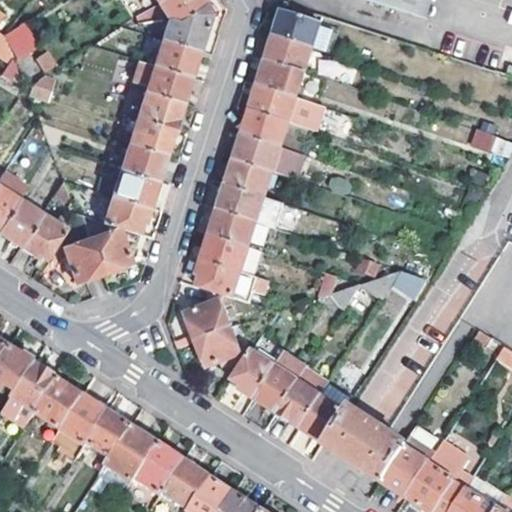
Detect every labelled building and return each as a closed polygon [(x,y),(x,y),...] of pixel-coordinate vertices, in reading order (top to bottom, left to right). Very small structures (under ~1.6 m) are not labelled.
[(200,0),(160,0),(156,3),(167,20),(183,18),(204,4),(200,0)] [(432,0),(358,0),(426,21),(432,0)] [(210,15),(204,4),(183,18),(167,20),(166,20),(160,39),(162,40),(198,51),(210,15)] [(0,28),(1,29),(9,17),(0,10),(0,28)] [(284,12),(276,37),(313,49),(321,25),(284,12)] [(268,63),(305,75),(313,49),(276,37),(268,63)] [(162,40),(154,66),(190,78),(198,51),(162,40)] [(42,72),(56,67),(50,51),(36,56),(42,72)] [(145,93),(182,105),(190,78),(154,66),(138,61),(132,82),(147,87),(145,93)] [(268,63),(260,88),(297,100),(305,75),(268,63)] [(252,112),(289,125),(317,134),(324,109),(297,100),(260,88),(252,112)] [(145,93),(137,119),(173,130),(182,105),(145,93)] [(252,112),(244,138),(280,150),(289,125),(252,112)] [(129,145),(165,156),(173,130),(137,119),(129,145)] [(508,159),(511,147),(511,140),(475,128),(469,146),(508,159)] [(294,181),(302,157),(280,150),(244,138),(236,162),(273,174),(294,181)] [(129,145),(121,171),(157,183),(165,156),(129,145)] [(236,162),(228,187),(265,199),(273,174),(236,162)] [(112,197),(148,208),(157,183),(121,171),(112,197)] [(5,173),(0,180),(0,189),(19,201),(27,188),(5,173)] [(333,175),(328,188),(345,195),(351,182),(333,175)] [(66,204),(69,198),(64,184),(55,197),(66,204)] [(220,212),(257,224),(265,199),(228,187),(220,212)] [(0,229),(19,201),(0,189),(0,229)] [(143,224),(148,208),(112,197),(104,224),(120,229),(137,235),(141,224),(143,224)] [(19,201),(0,229),(0,233),(13,243),(22,248),(42,217),(19,201)] [(212,237),(249,249),(257,224),(220,212),(212,237)] [(55,225),(42,217),(22,248),(35,257),(45,263),(66,231),(55,225)] [(59,218),(55,225),(66,231),(70,225),(59,218)] [(92,239),(104,274),(131,265),(140,236),(137,235),(120,229),(92,239)] [(212,237),(205,261),(241,273),(249,249),(212,237)] [(104,274),(92,239),(64,249),(77,284),(104,274)] [(376,277),(380,264),(361,258),(357,272),(376,277)] [(241,273),(205,261),(199,278),(202,278),(199,288),(233,299),(247,304),(251,292),(263,296),(268,282),(241,273)] [(331,300),(338,276),(325,272),(318,296),(331,300)] [(221,304),(187,317),(197,343),(232,331),(221,304)] [(232,331),(197,343),(207,369),(241,356),(232,331)] [(0,341),(0,363),(10,348),(0,341)] [(10,348),(0,363),(0,392),(4,395),(10,387),(17,392),(36,365),(10,348)] [(511,352),(506,349),(499,360),(511,367),(511,352)] [(252,352),(231,385),(236,388),(255,399),(276,367),(252,352)] [(285,353),(276,367),(255,399),(277,414),(306,370),(307,368),(285,353)] [(26,429),(35,414),(58,380),(36,365),(17,392),(4,414),(26,429)] [(306,370),(277,414),(293,425),(301,429),(329,385),(306,370)] [(58,380),(35,414),(60,431),(83,396),(58,380)] [(352,401),(329,385),(301,429),(325,445),(348,407),(352,401)] [(101,407),(83,396),(60,431),(85,447),(87,445),(109,412),(101,407)] [(348,407),(325,445),(336,452),(382,482),(406,446),(360,415),(348,407)] [(109,412),(87,445),(111,461),(132,428),(109,412)] [(129,491),(137,480),(160,445),(132,428),(111,461),(102,474),(129,491)] [(404,496),(408,499),(429,465),(430,464),(424,460),(429,452),(410,440),(406,446),(382,482),(404,496)] [(160,445),(137,480),(161,496),(163,493),(184,461),(160,445)] [(212,479),(184,461),(163,493),(191,510),(212,479)] [(429,465),(408,499),(428,511),(453,511),(468,491),(429,465)] [(223,511),(235,494),(212,479),(191,510),(190,511),(223,511)] [(498,511),(499,511),(468,491),(453,511),(498,511)] [(262,511),(235,494),(223,511),(262,511)]
